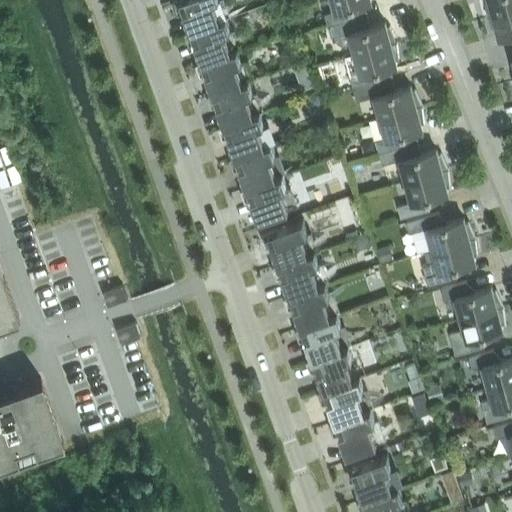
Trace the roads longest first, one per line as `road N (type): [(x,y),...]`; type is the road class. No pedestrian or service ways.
road 1 (unclassified): [(314,511),(130,0)]
road 2 (residential): [(431,0),(511,199)]
